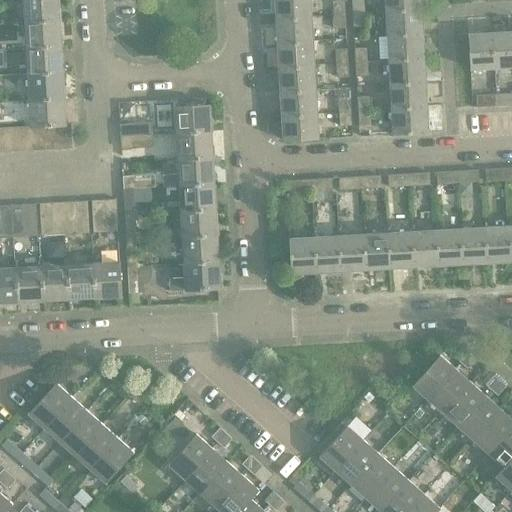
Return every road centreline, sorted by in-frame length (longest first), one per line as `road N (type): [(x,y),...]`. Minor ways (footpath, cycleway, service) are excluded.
road 1 (residential): [(511,151),(246,165)]
road 2 (residential): [(0,343),(256,329)]
road 3 (residential): [(256,329),(511,314)]
road 4 (residential): [(7,177),(96,168),(96,80)]
road 5 (residential): [(256,329),(246,165)]
road 6 (residential): [(96,80),(241,72)]
